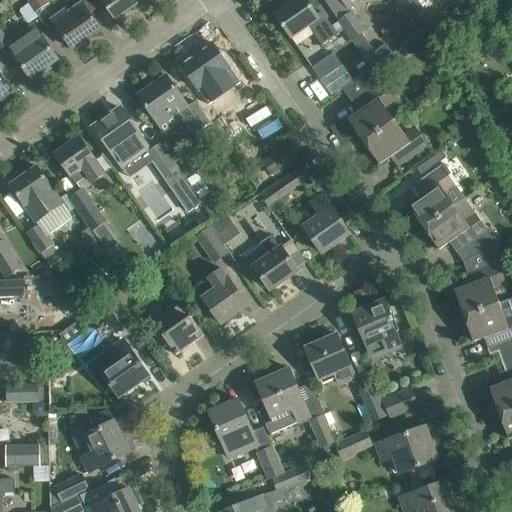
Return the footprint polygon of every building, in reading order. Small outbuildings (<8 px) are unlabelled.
[(27,0),(36,13),(49,3),(46,0),(27,0)] [(101,0),(116,19),(142,0),(101,0)] [(291,38),(308,26),(322,46),(338,35),(322,12),(317,16),(306,0),(296,0),(275,15),(291,38)] [(361,0),(342,0),(349,9),(361,0)] [(416,0),(396,0),(420,33),(434,24),(416,0)] [(101,30),(89,13),(82,3),(68,13),(66,10),(52,20),(73,49),(101,30)] [(339,21),(366,59),(372,68),(373,68),(393,54),(386,44),(375,52),(362,34),(365,31),(351,12),(339,21)] [(407,38),(417,31),(408,18),(398,25),(407,38)] [(21,36),(10,44),(18,56),(16,57),(31,79),(33,77),(36,81),(47,73),(45,69),(58,60),(43,38),(42,39),(33,26),(20,34),(21,36)] [(0,28),(0,49),(10,43),(0,28)] [(182,66),(205,99),(224,87),(224,88),(237,79),(213,44),(182,66)] [(321,80),(342,66),(334,53),(312,68),(321,80)] [(348,120),(364,143),(394,122),(385,109),(390,106),(384,97),(390,92),(383,81),(382,81),(373,68),(372,68),(343,89),(353,103),(358,100),(364,109),(348,120)] [(0,106),(6,102),(3,98),(12,92),(0,74),(0,106)] [(167,76),(138,96),(164,133),(183,120),(201,144),(218,132),(200,107),(197,102),(189,108),(167,76)] [(218,132),(223,140),(233,133),(220,115),(217,117),(206,102),(200,107),(218,132)] [(149,148),(132,125),(121,108),(94,127),(122,167),(149,148)] [(403,134),(394,122),(364,143),(380,165),(396,154),(403,164),(428,146),(421,136),(413,141),(407,132),(403,134)] [(55,154),(66,171),(70,176),(82,168),(93,183),(105,174),(80,137),(55,154)] [(161,145),(148,154),(165,179),(178,169),(161,145)] [(288,145),(263,162),(247,174),(259,190),(275,179),(272,175),(297,158),(288,145)] [(442,166),(433,172),(417,184),(424,194),(408,205),(423,227),(453,206),(445,195),(449,192),(443,182),(450,177),(442,166)] [(68,212),(75,208),(66,195),(60,199),(37,167),(11,185),(36,222),(62,204),(68,212)] [(273,188),(261,197),(273,214),(286,205),(281,198),(294,189),(310,178),(303,167),(290,177),(287,179),(279,185),(273,188)] [(86,173),(77,179),(84,188),(92,182),(86,173)] [(188,213),(203,203),(187,180),(172,191),(188,213)] [(67,194),(66,195),(75,208),(75,207),(84,219),(97,210),(83,189),(70,198),(67,194)] [(323,195),(311,204),(322,220),(306,231),(322,254),(350,234),(323,195)] [(464,221),(453,206),(423,227),(440,250),(450,243),(457,254),(463,250),(469,258),(465,261),(466,261),(499,246),(481,220),(473,225),(468,218),(464,221)] [(212,225),(212,226),(218,234),(233,222),(227,213),(212,225)] [(59,253),(53,245),(54,245),(40,224),(27,233),(41,254),(47,262),(59,253)] [(99,257),(106,252),(89,228),(83,233),(99,257)] [(198,239),(199,241),(214,263),(227,253),(211,230),(198,239)] [(271,233),(240,255),(251,271),(255,268),(271,290),(298,271),(281,247),(280,248),(271,233)] [(23,267),(4,240),(0,242),(0,264),(9,277),(23,267)] [(455,290),(464,316),(499,303),(494,289),(498,288),(494,277),(503,275),(498,262),(504,260),(499,246),(466,261),(473,284),(455,290)] [(48,263),(52,270),(69,258),(64,252),(48,263)] [(248,306),(222,269),(197,287),(205,299),(204,299),(221,324),(248,306)] [(0,297),(17,298),(26,298),(26,282),(0,281),(0,297)] [(81,320),(93,311),(85,300),(76,307),(82,313),(78,316),(81,320)] [(128,321),(113,300),(100,310),(115,330),(128,321)] [(511,310),(508,300),(499,303),(464,316),(474,342),(485,338),(491,353),(492,352),(491,350),(501,346),(505,356),(511,353),(511,326),(509,319),(511,317),(511,310)] [(356,308),(358,312),(354,314),(373,359),(402,347),(396,332),(399,331),(394,319),(393,320),(385,301),(367,308),(365,305),(356,308)] [(60,307),(51,308),(53,326),(75,322),(71,302),(60,304),(60,307)] [(177,356),(204,336),(182,304),(154,324),(177,356)] [(337,335),(306,348),(320,380),(336,373),(341,384),(356,378),(337,335)] [(110,350),(87,367),(104,391),(112,386),(120,397),(149,376),(124,341),(111,351),(110,350)] [(490,388),(499,414),(511,409),(511,353),(505,356),(509,368),(505,370),(509,382),(490,388)] [(290,369),(257,383),(273,421),(266,424),(265,421),(264,422),(271,437),(272,437),(271,435),(311,418),(290,369)] [(7,386),(8,401),(38,401),(49,400),(48,388),(38,388),(38,385),(7,386)] [(388,415),(375,386),(361,392),(373,421),(388,415)] [(419,405),(412,389),(386,400),(393,417),(419,405)] [(253,433),(239,400),(210,412),(230,459),(258,447),(260,453),(258,454),(268,479),(283,472),(264,428),(253,433)] [(511,409),(499,414),(509,440),(511,438),(511,409)] [(86,410),(75,410),(96,453),(84,458),(91,471),(129,452),(109,411),(91,420),(86,410)] [(334,442),(323,417),(311,422),(321,448),(334,442)] [(396,457),(401,473),(437,460),(425,427),(378,444),(384,461),(396,457)] [(211,430),(196,436),(199,444),(214,437),(211,430)] [(367,432),(337,446),(343,459),(373,445),(367,432)] [(7,469),(51,468),(50,448),(7,449),(7,469)] [(308,480),(303,468),(273,480),(278,492),(308,480)] [(89,488),(82,475),(57,487),(64,501),(89,488)] [(0,511),(3,511),(3,494),(15,493),(14,479),(0,479),(0,511)] [(140,511),(130,488),(120,493),(114,480),(54,510),(53,511),(83,511),(88,510),(89,511),(140,511)] [(410,511),(419,509),(419,511),(456,511),(445,483),(401,499),(406,511),(410,511)] [(266,505),(267,505),(274,502),(271,492),(222,511),(276,511),(275,508),(268,510),(267,506),(266,505)] [(464,505),(470,511),(478,511),(484,508),(474,496),(464,505)]
